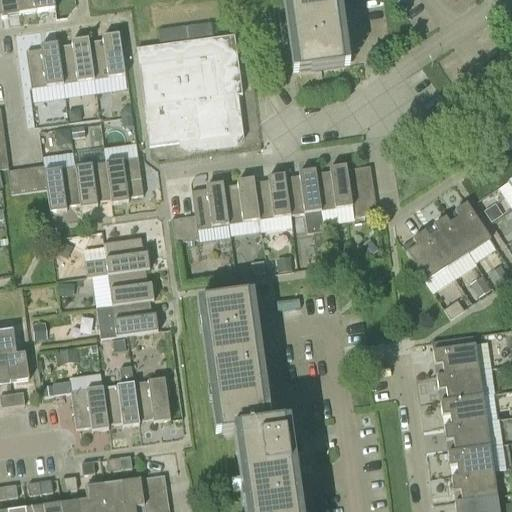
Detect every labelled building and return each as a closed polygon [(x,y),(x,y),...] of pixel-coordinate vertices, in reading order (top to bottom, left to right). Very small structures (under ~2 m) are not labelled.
[(0,0),(0,15),(1,19),(18,17),(15,0),(0,0)] [(15,0),(18,17),(36,14),(34,0),(15,0)] [(34,0),(36,14),(55,12),(53,0),(34,0)] [(288,0),(299,75),(343,69),(334,0),(288,0)] [(161,48),(136,51),(138,66),(149,149),(196,143),(230,139),(227,117),(232,116),(230,99),(242,97),(234,38),(213,41),(211,26),(158,32),(161,48)] [(108,38),(109,42),(88,45),(93,83),(94,83),(125,78),(119,37),(108,38)] [(62,87),(63,87),(65,98),(96,95),(94,83),(93,83),(88,45),(88,41),(77,43),(78,47),(57,50),(62,87)] [(31,92),(62,87),(57,50),(57,46),(47,47),(47,51),(25,54),(31,92)] [(131,119),(130,109),(123,110),(119,114),(120,121),(131,119)] [(81,123),(79,111),(68,112),(69,125),(81,123)] [(68,125),(66,114),(54,115),(56,126),(68,125)] [(133,130),(131,120),(122,121),(123,131),(133,130)] [(71,145),(69,132),(55,134),(57,147),(71,145)] [(85,141),(84,132),(71,134),(72,143),(85,141)] [(6,159),(0,160),(0,172),(8,171),(6,159)] [(111,203),(111,207),(122,205),(121,201),(143,199),(138,161),(106,165),(111,203)] [(90,206),(111,203),(106,165),(75,169),(80,207),(80,211),(91,210),(90,206)] [(348,185),(346,172),(346,168),(335,170),(336,174),(316,177),(315,177),(320,214),(352,209),(350,197),(348,185)] [(46,193),(44,174),(43,169),(31,170),(35,194),(46,193)] [(80,207),(75,169),(44,174),(46,193),(49,215),(60,214),(59,210),(80,207)] [(348,185),(371,181),(370,169),(346,172),(348,185)] [(23,196),(35,194),(31,170),(19,172),(23,196)] [(11,197),(23,196),(19,172),(7,174),(11,197)] [(307,237),(323,235),(320,214),(315,177),(316,177),(315,173),(305,174),(305,178),(285,181),(284,181),(289,218),(304,216),(307,237)] [(258,223),(289,218),(284,181),(285,181),(284,177),(274,179),(274,183),(254,185),(253,186),(258,223)] [(350,197),(373,193),(371,181),(348,185),(350,197)] [(227,227),(258,223),(253,186),(254,185),(253,182),(243,183),(244,187),(223,190),(222,190),(227,227)] [(197,231),(227,227),(222,190),(223,190),(222,186),(212,187),(213,191),(191,194),(194,219),(183,221),(186,244),(199,242),(197,231)] [(352,209),(375,205),(373,193),(350,197),(352,209)] [(352,209),(354,220),(377,217),(375,205),(352,209)] [(448,224),(468,256),(490,242),(466,206),(454,214),(458,221),(449,226),(448,224)] [(502,217),(495,206),(483,214),(490,225),(502,217)] [(447,270),(468,256),(448,224),(445,220),(433,228),(437,234),(428,240),(424,234),(423,234),(447,270)] [(174,246),(186,244),(183,221),(171,222),(174,246)] [(425,285),(447,270),(423,234),(412,242),(416,248),(406,255),(425,285)] [(325,249),(323,235),(313,236),(315,250),(325,249)] [(68,260),(74,249),(59,241),(53,253),(68,260)] [(145,273),(149,273),(148,263),(144,263),(141,241),(103,246),(105,261),(85,264),(87,280),(108,278),(145,273)] [(378,253),(370,242),(358,252),(366,263),(378,253)] [(291,275),(289,260),(276,261),(278,276),(291,275)] [(266,277),(264,264),(250,266),(252,279),(266,277)] [(509,282),(500,269),(488,277),(497,290),(509,282)] [(149,304),(153,304),(152,293),(148,294),(145,273),(108,278),(113,309),(149,304)] [(490,292),(482,279),(470,287),(479,300),(490,292)] [(74,300),(75,286),(61,285),(59,298),(74,300)] [(249,511),(295,511),(290,471),(298,469),(298,468),(295,469),(291,439),(294,439),(293,438),(285,439),(283,427),(266,429),(247,297),(202,304),(221,436),(239,434),(249,511)] [(113,309),(117,340),(158,334),(156,324),(152,325),(149,304),(113,309)] [(450,322),(464,313),(458,304),(444,312),(450,322)] [(45,325),(31,327),(33,343),(47,341),(45,325)] [(0,360),(5,360),(9,385),(29,383),(25,356),(16,357),(13,332),(0,333),(0,360)] [(436,381),(479,374),(475,347),(473,348),(472,339),(431,345),(432,354),(434,368),(442,367),(443,378),(436,379),(436,381)] [(127,353),(126,341),(113,343),(115,355),(127,353)] [(79,364),(77,350),(58,353),(60,367),(79,364)] [(0,386),(9,385),(5,360),(0,360),(0,386)] [(440,405),(482,399),(479,374),(436,381),(438,393),(445,392),(447,403),(440,404),(440,405)] [(138,424),(159,421),(159,425),(170,424),(164,382),(133,386),(138,424)] [(139,428),(138,424),(133,386),(102,391),(107,428),(128,425),(129,429),(139,428)] [(43,400),(54,398),(54,397),(52,388),(42,389),(43,400)] [(108,432),(107,428),(102,391),(70,395),(75,433),(97,430),(98,434),(108,432)] [(11,397),(13,409),(24,408),(23,395),(11,397)] [(0,403),(1,411),(13,409),(11,397),(0,398),(0,403)] [(443,430),(486,425),(482,399),(440,405),(442,419),(449,418),(451,428),(443,429),(443,430)] [(447,456),(490,450),(486,425),(443,430),(445,444),(453,443),(455,454),(447,455),(447,456)] [(451,481),(493,475),(490,450),(447,456),(449,469),(457,468),(458,479),(451,480),(451,481)] [(118,461),(120,473),(131,472),(130,459),(118,461)] [(108,475),(120,473),(118,461),(106,463),(108,475)] [(94,477),(93,464),(81,466),(83,478),(94,477)] [(454,506),(497,500),(493,475),(451,481),(453,494),(460,493),(462,504),(454,505),(454,506)] [(142,494),(166,491),(164,479),(140,482),(142,494)] [(77,492),(75,480),(63,482),(65,494),(77,492)] [(144,506),(142,494),(140,482),(121,485),(124,511),(135,511),(135,510),(144,509),(144,506)] [(39,485),(41,497),(52,496),(51,483),(39,485)] [(29,499),(41,497),(39,485),(27,487),(29,499)] [(124,511),(121,485),(103,487),(106,511),(124,511)] [(79,511),(106,511),(103,487),(84,490),(86,503),(78,504),(79,511)] [(4,490),(5,502),(17,501),(15,488),(4,490)] [(144,506),(167,503),(166,491),(142,494),(144,506)] [(498,511),(497,500),(454,506),(455,511),(498,511)] [(144,511),(168,511),(167,503),(144,506),(144,509),(144,511)]
